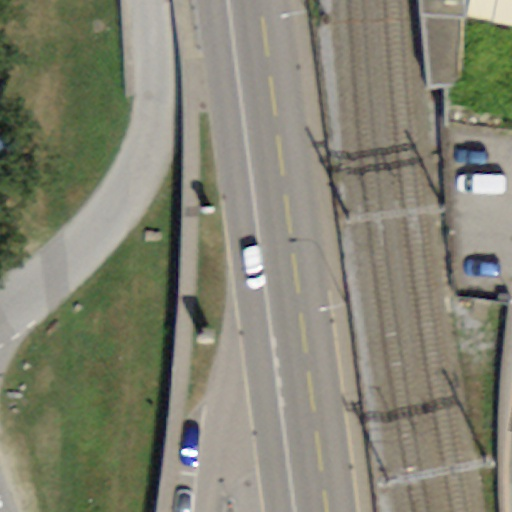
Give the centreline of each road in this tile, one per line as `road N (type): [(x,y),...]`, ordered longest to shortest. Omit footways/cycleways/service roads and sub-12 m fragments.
road 1 (primary): [(242,0),(308,511)]
road 2 (residential): [(143,0),(148,128),(132,184),(71,260),(0,307)]
